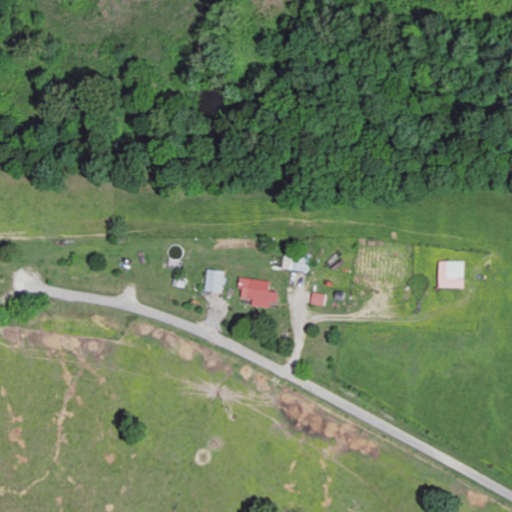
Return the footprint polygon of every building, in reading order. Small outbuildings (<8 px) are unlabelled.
[(312,272),(315,255),(287,251),(285,268),(312,272)] [(468,261),(442,261),(441,288),(467,288),(468,261)] [(228,271),(210,268),(207,290),(225,293),(228,271)] [(273,280),(244,277),(242,297),(256,299),(255,304),(279,307),(281,292),(272,291),(273,280)] [(327,306),(328,294),(315,292),(313,304),(327,306)]
